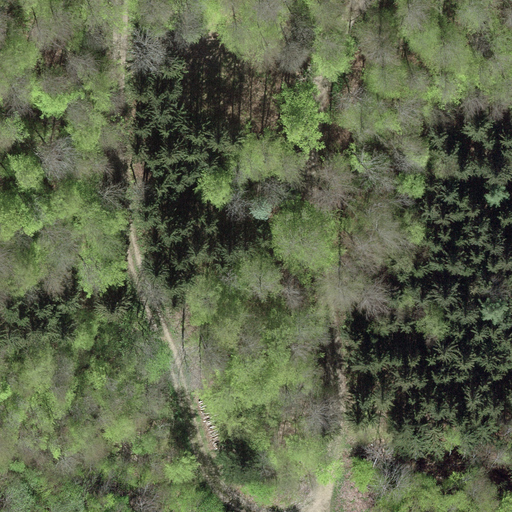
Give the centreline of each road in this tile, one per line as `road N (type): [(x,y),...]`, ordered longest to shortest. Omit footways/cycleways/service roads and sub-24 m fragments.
road 1 (track): [(122,0),(115,149),(130,250),(174,355),(198,457),(223,494),(253,511)]
road 2 (track): [(312,511),(331,458),(336,391),(313,211),(313,131),(324,74),(357,0)]
